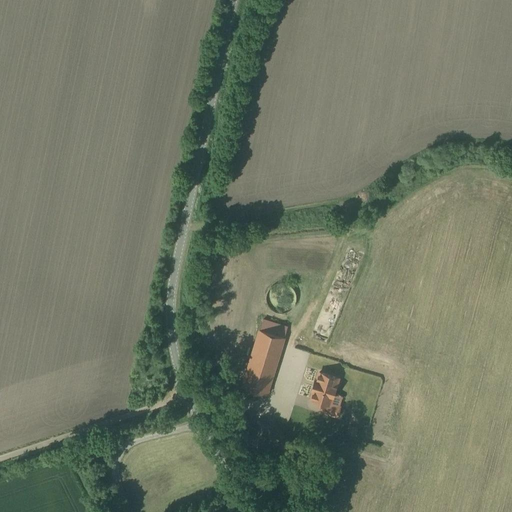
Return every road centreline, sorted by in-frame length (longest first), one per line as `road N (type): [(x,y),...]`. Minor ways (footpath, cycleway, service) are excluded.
road 1 (unclassified): [(188,393),(174,307),(237,0)]
road 2 (unclassified): [(188,393),(0,460)]
road 3 (track): [(203,422),(120,453),(117,480),(130,511)]
road 4 (unclassified): [(250,511),(188,393)]
